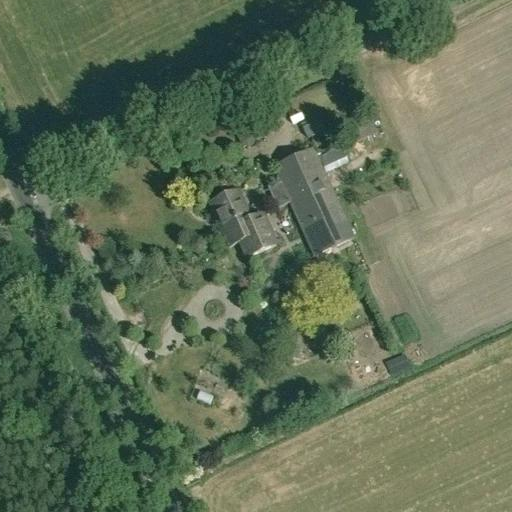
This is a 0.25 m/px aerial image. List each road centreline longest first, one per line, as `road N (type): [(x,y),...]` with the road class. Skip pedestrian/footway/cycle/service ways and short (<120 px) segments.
road 1 (unclassified): [(433,0),(18,189)]
road 2 (tertiary): [(171,511),(18,189)]
